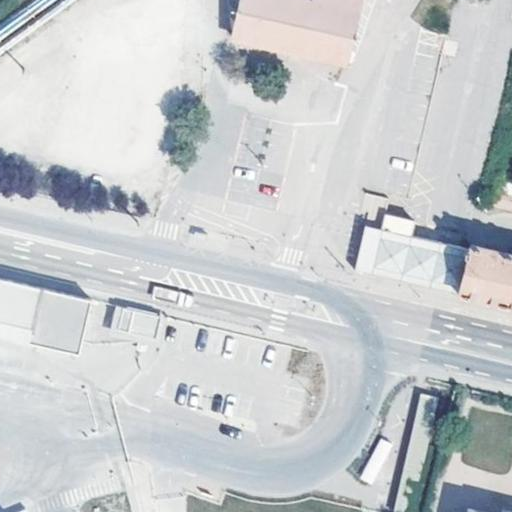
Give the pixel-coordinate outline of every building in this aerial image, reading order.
[(345,63),(359,0),(238,0),(231,36),(345,63)] [(493,204),(511,208),(511,178),(500,175),(493,204)] [(372,196),(353,269),(397,279),(410,223),(385,216),(388,200),(372,196)] [(231,236),(235,242),(252,246),(258,242),(260,234),(256,229),(259,216),(240,212),(238,224),(233,227),(231,236)] [(414,224),(410,223),(397,279),(457,293),(468,250),(411,236),(414,224)] [(468,250),(457,293),(502,304),(511,306),(511,254),(468,245),(468,250)] [(0,335),(78,353),(90,301),(0,280),(0,335)] [(154,336),(158,317),(121,309),(117,328),(154,336)] [(391,511),(406,511),(435,396),(418,392),(390,511),(391,511)] [(379,439),(362,480),(373,485),(391,444),(379,439)]
